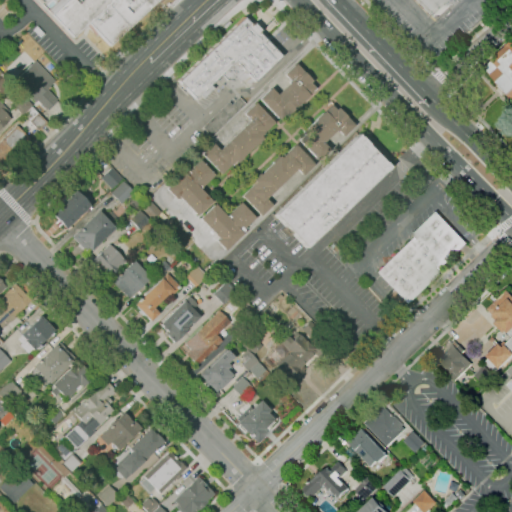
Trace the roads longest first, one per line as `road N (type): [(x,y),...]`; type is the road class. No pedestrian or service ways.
road 1 (residential): [(278,511),(0,221)]
road 2 (residential): [(511,242),(231,511)]
road 3 (primary): [(300,0),(511,217)]
road 4 (secondary): [(0,214),(146,60)]
road 5 (primary): [(433,103),(336,0)]
